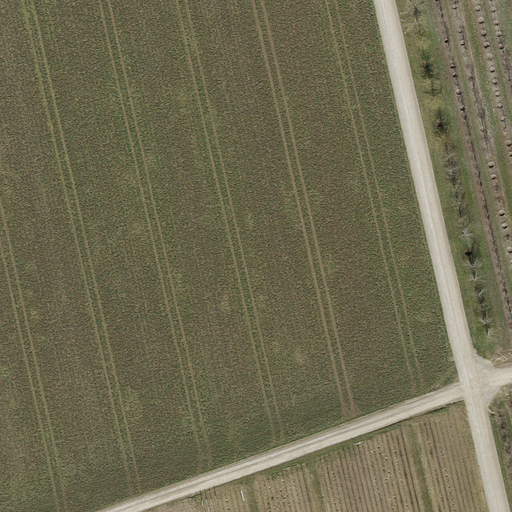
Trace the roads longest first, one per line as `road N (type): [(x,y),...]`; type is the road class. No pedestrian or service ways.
road 1 (track): [(501,511),(386,0)]
road 2 (track): [(132,511),(511,373)]
